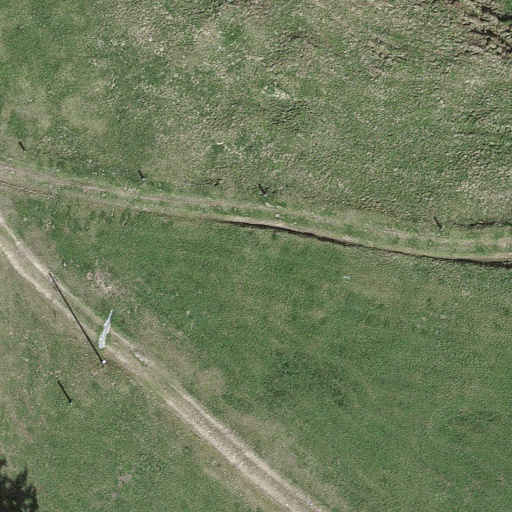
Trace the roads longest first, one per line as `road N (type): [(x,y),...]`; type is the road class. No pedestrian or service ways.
road 1 (track): [(0,167),(147,201),(511,247)]
road 2 (track): [(307,511),(100,335),(0,231)]
